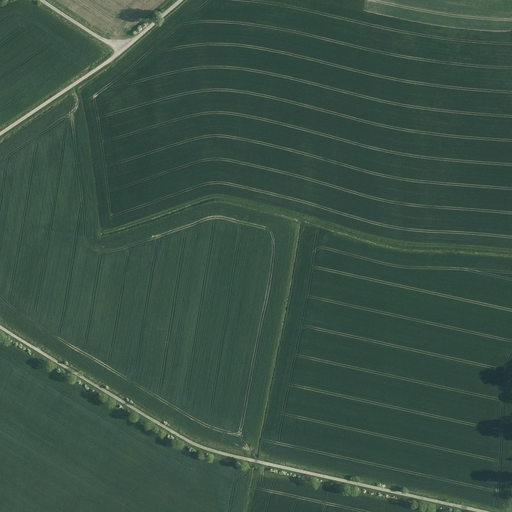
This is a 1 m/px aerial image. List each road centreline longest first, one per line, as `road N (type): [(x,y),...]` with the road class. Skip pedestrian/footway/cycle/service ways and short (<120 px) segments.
road 1 (unclassified): [(475,511),(202,449),(0,326)]
road 2 (unclassified): [(0,136),(186,0)]
